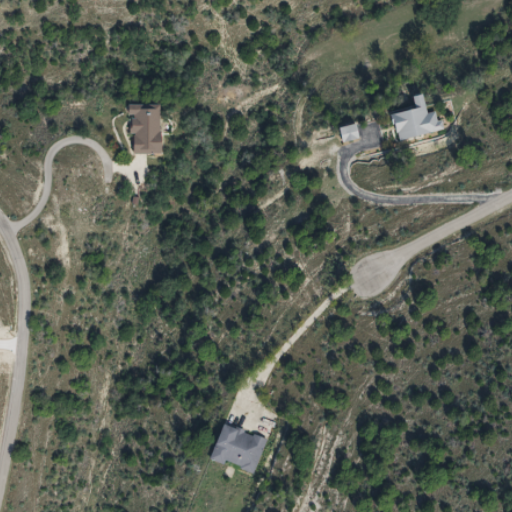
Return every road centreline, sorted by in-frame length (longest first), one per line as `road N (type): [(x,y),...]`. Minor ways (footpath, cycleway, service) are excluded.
road 1 (residential): [(0,239),(22,304),(0,470)]
road 2 (residential): [(511,197),(345,291)]
